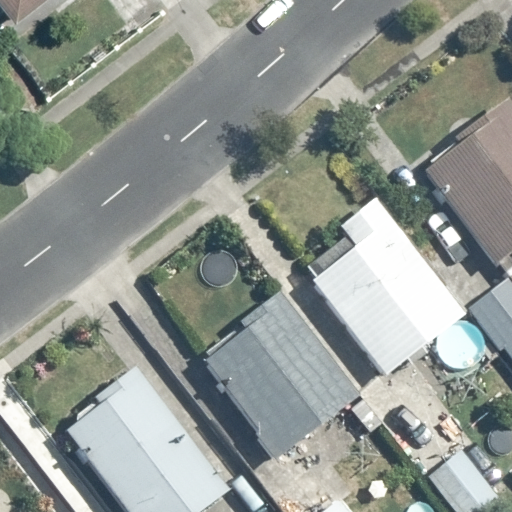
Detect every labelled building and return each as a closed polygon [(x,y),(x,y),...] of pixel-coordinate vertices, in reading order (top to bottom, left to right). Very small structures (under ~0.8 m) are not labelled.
[(38,0),(0,0),(0,13),(8,24),(38,0)] [(511,122),(498,104),(411,171),(486,269),(450,296),(511,375),(511,122)] [(457,318),(365,199),(328,228),(340,243),(296,277),(377,380),(457,318)] [(274,299),(193,360),(269,461),(350,400),(274,299)] [(196,511),(195,510),(221,490),(128,369),(53,427),(118,511),(196,511)] [(449,413),(429,428),(424,431),(445,459),(421,477),(446,511),(471,511),(505,487),(449,413)] [(379,511),(359,483),(319,511),(379,511)]
